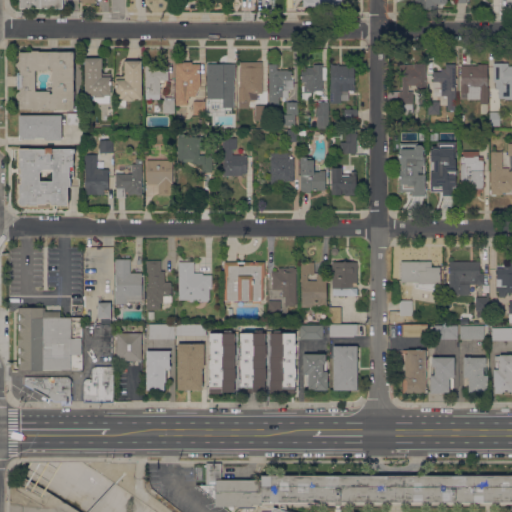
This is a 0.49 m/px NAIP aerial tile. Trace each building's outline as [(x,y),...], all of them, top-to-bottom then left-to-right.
[(19,0),(66,0),(66,8),(20,9),(19,0)] [(415,9),(415,3),(411,3),(411,0),(447,0),(447,3),(436,3),(436,9),(415,9)] [(32,109),(20,109),(20,100),(19,100),(18,98),(17,96),(17,95),(18,93),(19,92),(20,91),(20,70),(18,68),(17,66),(17,64),(18,63),(19,61),(19,52),(31,52),(31,50),(39,50),(39,51),(74,51),(74,52),(75,52),(75,58),(74,58),(74,68),(75,68),(75,80),(74,80),(74,92),(75,92),(75,97),(74,97),(74,103),(75,103),(75,109),(74,109),(39,109),(39,110),(32,110),(32,109)] [(102,58),(102,73),(111,73),(111,95),(105,95),(105,97),(94,97),(94,95),(85,95),(85,58),(102,58)] [(142,98),(133,98),(133,100),(126,100),(126,107),(120,107),(120,98),(116,98),(116,76),(125,76),(124,60),(142,60),(142,98)] [(175,62),(182,62),(182,61),(191,61),(191,63),(199,63),(199,86),(195,95),(188,95),(188,99),(187,99),(187,104),(175,104),(175,62)] [(263,93),(257,93),(257,99),(251,99),(251,101),(249,101),(249,108),(239,108),(239,87),(240,87),(240,62),(263,62),(263,93)] [(154,63),(154,71),(168,71),(169,80),(160,80),(160,94),(159,94),(159,99),(146,99),(146,63),(154,63)] [(235,84),(219,84),(219,86),(221,86),(221,99),(207,99),(207,63),(235,63),(235,84)] [(399,72),(399,64),(413,64),(413,63),(426,63),(426,89),(417,89),(417,87),(416,87),(416,85),(408,85),(408,91),(413,91),(413,115),(399,115),(399,91),(402,91),(402,77),(404,77),(404,72),(399,72)] [(511,99),(505,99),(505,98),(499,98),(498,89),(496,89),(496,82),(494,82),(493,63),(508,63),(508,66),(511,66),(511,99)] [(269,105),(269,64),(277,64),(277,70),(292,70),(292,79),(294,79),(293,88),(289,88),(289,97),(279,97),(279,105),(269,105)] [(322,64),(322,90),(313,90),(313,92),(311,92),(312,99),(302,99),(302,93),(300,93),(300,86),(303,86),(303,85),(306,85),(306,82),(301,82),(301,71),(306,71),(306,67),(314,67),(314,64),(322,64)] [(342,90),(342,94),(341,94),(341,103),(331,103),(330,64),(339,64),(339,65),(349,65),(349,67),(354,67),(355,90),(354,90),(354,92),(350,92),(350,90),(342,90)] [(455,110),(447,110),(447,104),(440,104),(440,95),(434,95),(434,87),(433,87),(433,71),(441,71),(441,68),(446,68),(446,64),(455,64),(455,110)] [(488,87),(488,104),(480,104),(480,99),(468,99),(468,98),(461,98),(461,66),(478,66),(478,64),(487,64),(488,87)] [(163,100),(165,100),(164,97),(174,97),(175,112),(163,113),(163,100)] [(193,114),(193,101),(205,101),(205,114),(193,114)] [(329,101),(329,128),(317,128),(317,102),(329,101)] [(428,114),(428,101),(440,101),(440,113),(428,114)] [(286,102),(298,102),(298,114),(295,114),(295,125),(283,125),(283,114),(286,114),(286,102)] [(270,106),(270,120),(255,121),(255,106),(270,106)] [(357,120),(344,120),(344,109),(357,109),(357,120)] [(208,126),(208,111),(219,111),(219,114),(234,114),(234,126),(208,126)] [(500,125),(490,125),(490,111),(500,111),(500,125)] [(67,113),(82,114),(82,124),(67,124),(67,113)] [(19,135),(19,115),(62,115),(62,135),(64,135),(64,138),(62,138),(62,140),(45,140),(45,137),(23,137),(23,139),(19,139),(19,135)] [(287,141),(287,130),(298,130),(298,141),(287,141)] [(356,153),(340,152),(340,142),(346,142),(346,132),(357,132),(356,153)] [(204,148),(199,149),(199,155),(212,155),(212,172),(202,172),(202,164),(193,164),(193,161),(179,161),(179,158),(178,158),(178,137),(179,137),(179,133),(186,133),(186,137),(204,137),(204,148)] [(237,138),(237,149),(232,149),(232,155),(247,155),(247,173),(242,173),(242,175),(223,175),(223,138),(237,138)] [(100,140),(113,140),(113,153),(100,153),(100,140)] [(430,170),(431,170),(431,148),(437,148),(437,141),(455,141),(455,195),(442,195),(442,190),(430,190),(430,170)] [(424,196),(409,196),(409,190),(399,190),(399,174),(400,174),(400,163),(399,163),(399,143),(418,143),(418,145),(419,145),(420,145),(421,146),(422,147),(422,149),(423,149),(423,155),(424,155),(424,166),(423,166),(423,174),(424,174),(424,196)] [(39,207),(39,205),(38,205),(38,206),(29,206),(28,204),(27,205),(24,206),(22,206),(20,205),(19,203),(18,202),(18,200),(19,199),(19,197),(19,193),(18,193),(18,184),(17,184),(17,176),(19,176),(19,173),(20,173),(20,169),(19,169),(19,148),(75,149),(75,146),(78,146),(78,157),(79,157),(79,166),(77,166),(77,178),(79,178),(79,186),(68,186),(68,205),(50,205),(50,207),(39,207)] [(483,190),(480,190),(480,194),(475,194),(475,196),(470,196),(470,194),(467,194),(467,188),(461,188),(461,156),(463,156),(463,151),(478,151),(478,156),(483,156),(483,190)] [(503,192),(503,194),(496,194),(496,195),(491,195),(491,194),(490,194),(490,189),(491,189),(491,151),(502,151),(502,168),(509,168),(509,170),(511,170),(511,189),(509,189),(509,192),(505,192),(503,192)] [(278,181),(278,184),(277,184),(276,185),(273,185),(272,184),(271,184),(271,153),(289,153),(289,158),(290,158),(290,156),(292,156),(292,158),(294,158),(294,181),(278,181)] [(97,154),(97,168),(109,168),(109,190),(104,190),(104,194),(85,194),(85,154),(97,154)] [(325,189),(311,189),(311,191),(300,191),(301,156),(312,157),(311,160),(314,160),(314,171),(320,172),(320,170),(325,170),(325,189)] [(135,164),(135,158),(142,158),(142,194),(128,195),(128,192),(125,192),(125,197),(117,197),(117,188),(116,188),(116,174),(132,173),(131,164),(135,164)] [(173,160),(173,195),(158,195),(158,184),(147,184),(147,160),(173,160)] [(342,167),(342,173),(352,173),(352,175),(356,175),(356,193),(350,193),(350,195),(345,195),(345,193),(341,193),(341,194),(332,194),(332,168),(342,167)] [(131,259),(131,273),(142,273),(142,301),(127,301),(127,304),(116,304),(116,259),(131,259)] [(161,260),(161,271),(165,271),(165,282),(171,282),(171,285),(172,285),(172,302),(161,302),(161,309),(147,309),(147,285),(148,285),(148,272),(147,272),(147,260),(161,260)] [(194,261),(194,273),(203,273),(203,275),(212,275),(212,288),(210,288),(210,299),(208,299),(208,301),(190,301),(190,299),(179,299),(179,261),(194,261)] [(265,261),(265,277),(263,277),(263,301),(230,301),(230,304),(225,304),(224,262),(265,261)] [(358,282),(352,282),(352,287),(357,287),(357,295),(333,295),(333,288),(332,288),(332,261),(358,261),(358,282)] [(401,261),(432,261),(432,267),(441,267),(440,283),(419,283),(419,282),(401,282),(401,261)] [(480,273),(484,273),(484,283),(474,283),(474,281),(470,281),(470,295),(452,295),(452,278),(449,278),(449,261),(480,261),(480,273)] [(511,292),(506,292),(506,296),(498,296),(498,291),(497,291),(497,268),(504,268),(504,264),(509,265),(509,261),(511,261),(511,292)] [(302,307),(301,281),(300,262),(314,262),(314,273),(308,273),(308,280),(317,280),(317,274),(328,273),(328,282),(327,282),(327,306),(302,307)] [(296,305),(285,305),(285,296),(282,296),(282,291),(275,291),(275,289),(272,289),(272,271),(279,271),(279,268),(296,268),(296,305)] [(489,297),(489,317),(477,317),(477,310),(476,310),(476,297),(489,297)] [(280,314),(268,314),(268,300),(281,300),(280,314)] [(400,315),(400,300),(413,300),(413,315),(400,315)] [(98,318),(98,302),(111,302),(111,318),(98,318)] [(83,370),(19,370),(19,307),(45,307),(45,311),(61,311),(61,317),(82,317),(83,370)] [(342,322),(329,322),(329,307),(342,307),(342,322)] [(149,339),(149,324),(175,324),(175,338),(149,339)] [(175,324),(206,324),(206,335),(176,335),(176,338),(175,338),(175,324)] [(300,339),(300,325),(323,325),(323,339),(300,339)] [(358,325),(358,335),(354,335),(354,336),(330,336),(330,325),(358,325)] [(428,325),(428,336),(402,336),(402,325),(428,325)] [(434,339),(434,325),(458,325),(458,338),(434,339)] [(460,325),(484,325),(485,338),(460,339),(460,325)] [(492,327),(511,327),(511,340),(492,340),(492,327)] [(235,344),(236,344),(236,357),(235,357),(235,368),(236,368),(236,380),(235,380),(235,391),(223,391),(223,393),(209,393),(209,378),(211,378),(211,369),(209,369),(209,355),(211,355),(211,345),(210,345),(210,333),(225,333),(225,330),(232,330),(232,333),(235,333),(235,344)] [(266,344),(267,344),(267,357),(266,357),(266,368),(266,380),(265,380),(265,391),(253,391),(253,393),(240,393),(240,378),(241,378),(241,369),(240,369),(240,355),(241,355),(241,346),(240,346),(240,333),(255,333),(255,330),(262,330),(262,333),(266,333),(266,344)] [(295,343),(297,343),(297,358),(295,358),(295,368),(297,368),(297,381),(295,381),(295,393),(283,393),(283,392),(270,391),(270,380),(271,380),(271,369),(270,369),(270,356),(271,356),(271,345),(270,345),(270,333),(274,333),(274,330),(281,331),(281,332),(296,333),(295,343)] [(142,360),(117,360),(117,333),(142,332),(142,360)] [(205,368),(203,368),(203,389),(199,389),(199,391),(181,391),(181,390),(178,390),(177,343),(205,343),(205,368)] [(358,345),(358,390),(334,390),(334,345),(358,345)] [(426,392),(403,392),(403,376),(405,376),(405,354),(407,354),(407,349),(426,349),(426,392)] [(170,370),(166,370),(166,382),(165,382),(165,390),(147,390),(147,350),(170,350),(170,370)] [(326,354),(326,363),(323,363),(323,372),(328,372),(328,388),(327,388),(327,390),(315,390),(315,389),(309,389),(309,374),(303,374),(303,354),(326,354)] [(511,391),(503,391),(503,393),(495,393),(495,386),(494,386),(494,369),(498,369),(498,362),(500,362),(500,360),(495,360),(495,356),(499,356),(499,354),(511,354),(511,391)] [(454,377),(449,377),(449,392),(444,392),(444,393),(430,393),(430,375),(435,375),(435,366),(432,366),(432,356),(454,357),(454,377)] [(487,357),(486,366),(484,366),(483,375),(488,375),(488,393),(469,393),(469,377),(463,377),(463,357),(487,357)] [(113,366),(114,402),(84,402),(84,382),(86,379),(93,379),(93,369),(95,367),(113,366)] [(72,405),(62,405),(62,400),(55,401),(25,383),(25,377),(69,376),(71,379),(72,402),(72,405)] [(511,475),(511,511),(272,511),(274,506),(290,511),(511,511),(511,504),(451,505),(451,504),(340,505),(340,508),(336,508),(336,504),(259,504),(252,511),(230,511),(223,506),(215,506),(215,499),(196,485),(204,485),(204,464),(223,464),(224,480),(262,479),(262,475),(511,475)]
